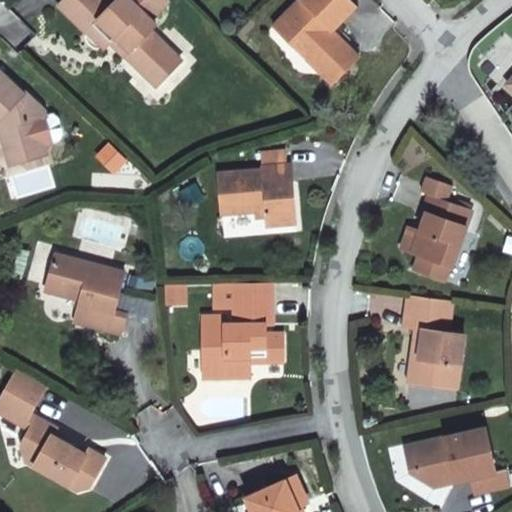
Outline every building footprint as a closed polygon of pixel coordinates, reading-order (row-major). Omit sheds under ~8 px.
[(94,24),(111,41),(116,36),(130,50),(125,55),(134,63),(159,38),(150,30),(156,24),(150,19),(167,2),(165,0),(116,0),(112,4),(107,0),(63,0),(59,5),(87,32),(89,29),(94,24)] [(300,0),(296,0),(272,25),(291,44),(320,43),(316,68),(332,84),(359,56),(332,31),(356,6),(350,0),(300,0)] [(89,29),(105,46),(111,41),(94,24),(89,29)] [(130,50),(116,36),(111,41),(125,55),(130,50)] [(145,64),(162,80),(182,60),(159,38),(134,63),(141,69),(145,64)] [(320,43),(291,44),(316,68),(320,43)] [(162,80),(145,64),(141,69),(157,85),(162,80)] [(23,94),(0,71),(0,125),(5,130),(2,133),(5,153),(21,149),(25,154),(44,149),(43,147),(36,120),(35,118),(43,110),(25,92),(23,94)] [(43,110),(35,118),(36,120),(44,118),(45,116),(43,110)] [(44,118),(36,120),(43,147),(59,142),(63,136),(58,119),(52,116),(44,118)] [(9,166),(46,156),(44,149),(25,154),(21,149),(5,153),(9,166)] [(286,151),(260,153),(261,167),(288,165),(286,151)] [(259,212),(265,212),(266,218),(266,226),(296,223),(290,164),(288,165),(261,167),(261,169),(218,173),(222,214),(259,212)] [(422,191),(447,200),(452,185),(427,176),(422,191)] [(419,232),(417,238),(412,252),(419,255),(438,261),(451,266),(453,266),(472,211),(429,196),(423,211),(426,212),(419,232)] [(400,248),(412,252),(417,238),(419,232),(408,228),(400,248)] [(125,271),(55,253),(45,290),(79,298),(78,305),(90,309),(86,324),(122,333),(126,317),(114,314),(125,271)] [(438,261),(419,255),(415,269),(446,280),(451,266),(438,261)] [(250,356),(265,356),(265,361),(283,361),(283,334),(266,334),(266,325),(273,325),(272,283),(234,283),(235,324),(226,324),(225,315),(203,315),(204,377),(226,377),(226,369),(250,369),(250,361),(250,356)] [(181,284),(162,284),(163,303),(181,303),(181,284)] [(422,329),(418,358),(411,357),(408,381),(456,388),(464,334),(448,331),(452,301),(408,295),(404,326),(416,328),(422,329)] [(78,305),(74,321),(86,324),(90,309),(78,305)] [(418,358),(422,329),(416,328),(411,357),(418,358)] [(18,368),(0,399),(0,412),(22,425),(29,412),(47,385),(18,368)] [(29,412),(22,425),(29,429),(36,416),(29,412)] [(39,470),(50,468),(54,470),(56,481),(73,491),(85,488),(102,461),(86,451),(83,455),(50,435),(55,428),(36,416),(29,429),(18,444),(21,459),(39,470)] [(441,475),(452,473),(454,481),(470,478),(473,493),(507,486),(504,469),(494,471),(485,427),(411,443),(415,462),(410,471),(433,487),(441,475)] [(245,496),(252,511),(298,511),(296,506),(307,501),(295,474),(245,496)]
